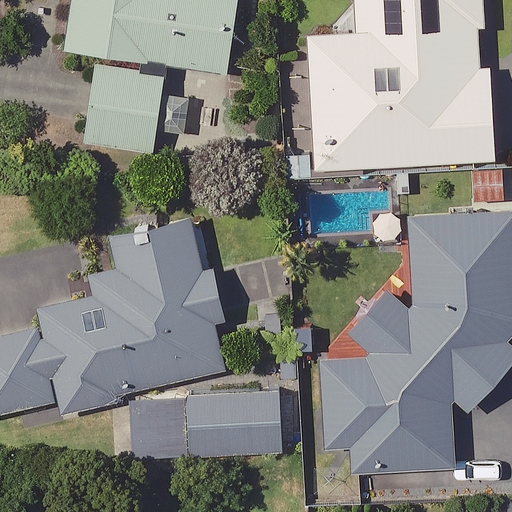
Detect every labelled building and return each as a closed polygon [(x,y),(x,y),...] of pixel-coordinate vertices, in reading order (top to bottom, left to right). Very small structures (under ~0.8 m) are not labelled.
[(75,0),(69,53),(235,72),(244,0),(75,0)] [(312,38),(321,174),(471,164),(474,203),(504,201),(489,0),(359,0),(362,35),(312,38)] [(168,70),(92,64),(85,150),(162,155),(168,70)] [(0,409),(242,364),(212,211),(134,226),(117,229),(124,267),(85,274),(90,298),(42,307),(45,323),(0,331),(0,409)] [(483,409),(511,375),(511,213),(414,217),(418,315),(388,290),(349,335),(381,362),(323,364),(326,447),(352,446),(353,472),(453,468),(451,410),(483,409)] [(290,449),(286,391),(137,402),(141,461),(290,449)]
